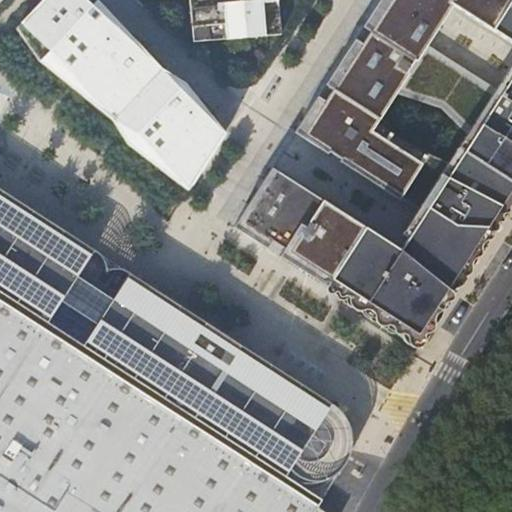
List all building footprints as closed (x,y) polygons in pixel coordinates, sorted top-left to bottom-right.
[(182,197),(224,133),(213,110),(96,0),(39,0),(9,33),(182,197)] [(285,33),(282,0),(191,0),(194,25),(227,22),(229,37),(285,33)] [(511,196),(511,0),(378,0),(301,121),(425,203),(407,233),(278,155),(232,226),(416,345),(511,196)] [(0,304),(280,486),(294,488),(309,488),(324,482),(338,471),(347,454),(348,436),(343,419),(337,410),(333,405),(0,189),(0,304)] [(8,322),(0,317),(0,511),(313,511),(314,511),(219,454),(206,446),(168,422),(131,400),(102,382),(22,330),(8,322)]
